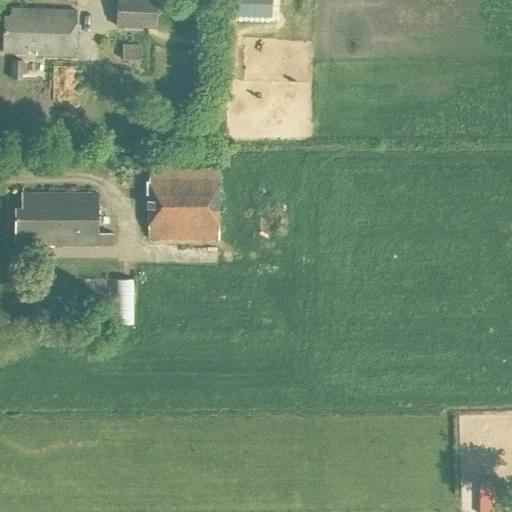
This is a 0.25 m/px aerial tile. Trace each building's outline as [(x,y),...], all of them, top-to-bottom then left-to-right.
[(155,26),(155,0),(116,0),(116,26),(155,26)] [(225,0),(225,20),(267,20),(267,0),(225,0)] [(36,57),(76,57),(75,9),(11,9),(11,17),(1,15),(2,56),(27,55),(27,51),(36,51),(36,57)] [(193,38),(200,26),(189,19),(182,31),(193,38)] [(124,45),(124,60),(141,60),(140,44),(124,45)] [(24,62),(12,62),(12,82),(24,82),(24,62)] [(149,240),(220,239),(219,166),(148,167),(149,240)] [(15,245),(98,244),(114,244),(114,233),(98,233),(98,192),(21,193),(21,208),(15,208),(15,245)] [(112,257),(112,246),(86,246),(86,257),(112,257)] [(111,326),(136,326),(137,279),(112,279),(111,326)] [(500,511),(501,483),(480,483),(479,511),(500,511)]
